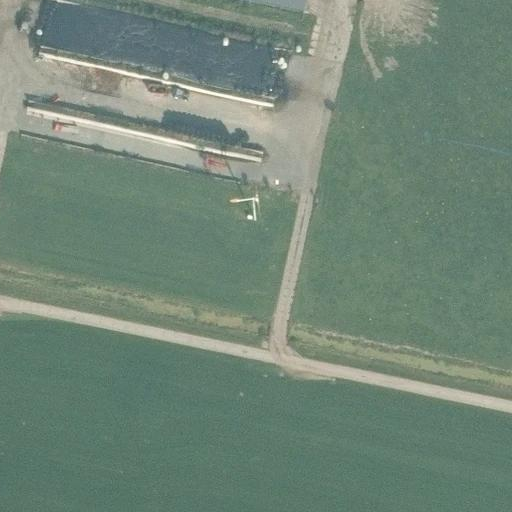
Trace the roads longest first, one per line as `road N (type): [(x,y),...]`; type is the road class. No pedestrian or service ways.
road 1 (track): [(0,301),(511,406)]
road 2 (track): [(21,0),(0,143)]
